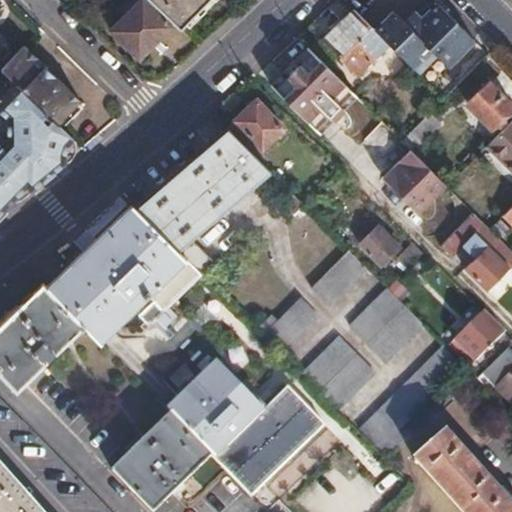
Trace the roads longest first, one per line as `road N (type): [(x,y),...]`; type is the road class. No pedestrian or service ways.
road 1 (unknown): [(233,49),(287,121),(318,135),(511,332)]
road 2 (primary): [(0,253),(160,119)]
road 3 (primary): [(160,119),(286,0)]
road 4 (residential): [(35,0),(160,119)]
